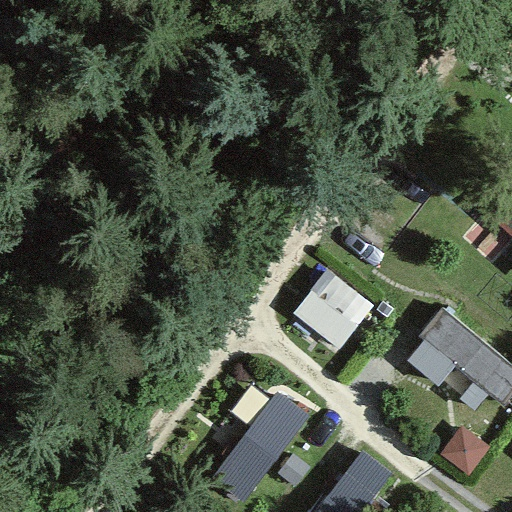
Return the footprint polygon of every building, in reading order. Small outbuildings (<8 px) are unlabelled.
[(511,204),(494,225),(511,240),(511,204)] [(329,264),(294,309),(342,346),(377,301),(329,264)] [(508,399),(431,345),(411,374),(489,427),(508,399)] [(247,508),(310,417),(280,396),(217,487),(247,508)] [(363,511),(389,477),(359,455),(317,511),(363,511)]
